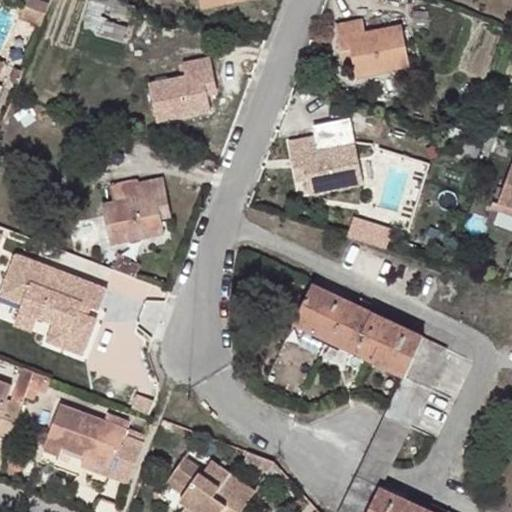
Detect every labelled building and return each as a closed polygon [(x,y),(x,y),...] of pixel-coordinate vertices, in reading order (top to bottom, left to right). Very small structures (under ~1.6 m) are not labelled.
[(23,0),(22,5),(24,6),(33,10),(36,0),(23,0)] [(46,15),(51,4),(41,0),(36,0),(33,10),(46,15)] [(108,0),(91,0),(91,5),(119,13),(121,3),(108,0)] [(33,10),(24,6),(20,16),(29,19),(33,10)] [(33,10),(29,19),(43,25),(46,15),(33,10)] [(128,28),(102,20),(97,34),(123,42),(128,28)] [(338,25),(341,39),(349,37),(353,61),(355,71),(379,67),(380,71),(411,65),(403,26),(366,33),(362,20),(338,25)] [(349,37),(341,39),(345,62),(353,61),(349,37)] [(204,74),(212,73),(209,58),(184,64),(186,76),(150,84),(158,123),(189,116),(188,112),(211,108),(208,96),(204,74)] [(356,75),(380,71),(379,67),(355,71),(356,75)] [(217,94),(212,73),(204,74),(208,96),(217,94)] [(188,112),(189,116),(211,111),(211,108),(188,112)] [(75,123),(60,118),(57,128),(72,133),(75,123)] [(292,144),(295,158),(302,157),(307,179),(309,191),(332,186),(333,190),(363,184),(353,132),(328,129),(317,139),(292,144)] [(466,144),(480,149),(483,139),(469,134),(466,144)] [(477,158),(480,149),(466,144),(462,154),(477,158)] [(302,157),(295,158),(299,180),(307,179),(302,157)] [(511,207),(511,172),(500,203),(511,207)] [(158,195),(165,193),(162,179),(137,185),(140,199),(104,207),(112,245),(142,238),(141,234),(164,229),(162,217),(158,195)] [(310,195),(333,190),(332,186),(309,191),(310,195)] [(170,215),(165,193),(158,195),(162,217),(170,215)] [(497,209),(511,214),(511,207),(500,203),(497,209)] [(387,246),(394,226),(356,213),(349,233),(387,246)] [(141,234),(142,238),(165,233),(164,229),(141,234)] [(120,255),(114,270),(137,279),(142,267),(120,255)] [(25,266),(27,260),(17,256),(15,262),(25,266)] [(109,291),(27,260),(25,266),(15,262),(8,283),(30,291),(22,311),(40,318),(57,324),(51,342),(85,355),(98,321),(81,314),(84,305),(101,311),(109,291)] [(391,321),(359,305),(314,284),(294,324),(405,377),(367,455),(392,467),(448,349),(391,321)] [(362,299),(359,305),(391,321),(396,315),(362,299)] [(40,318),(22,311),(17,326),(35,332),(40,318)] [(19,396),(26,398),(35,374),(28,371),(19,396)] [(46,395),(52,380),(35,374),(26,398),(36,402),(39,393),(46,395)] [(0,436),(10,440),(23,405),(8,400),(13,386),(0,380),(0,436)] [(130,483),(144,445),(125,438),(128,430),(107,422),(62,405),(45,451),(61,457),(64,448),(86,456),(114,466),(110,475),(130,483)] [(107,422),(128,430),(130,423),(110,415),(107,422)] [(165,421),(162,428),(170,432),(173,424),(165,421)] [(144,445),(147,437),(128,430),(125,438),(144,445)] [(276,464),(275,463),(248,453),(245,462),(271,472),(276,464)] [(21,455),(13,458),(10,464),(10,467),(15,473),(25,471),(27,462),(21,455)] [(392,467),(367,455),(361,467),(356,477),(381,489),(386,479),(392,467)] [(83,466),(110,475),(114,466),(86,456),(83,466)] [(242,511),(257,492),(213,461),(206,472),(186,458),(172,477),(189,489),(185,495),(181,501),(188,506),(196,511),(242,511)] [(189,489),(172,477),(167,484),(185,495),(189,489)] [(381,489),(356,477),(339,511),(430,511),(415,505),(381,489)] [(415,505),(430,511),(448,511),(418,497),(415,505)]
